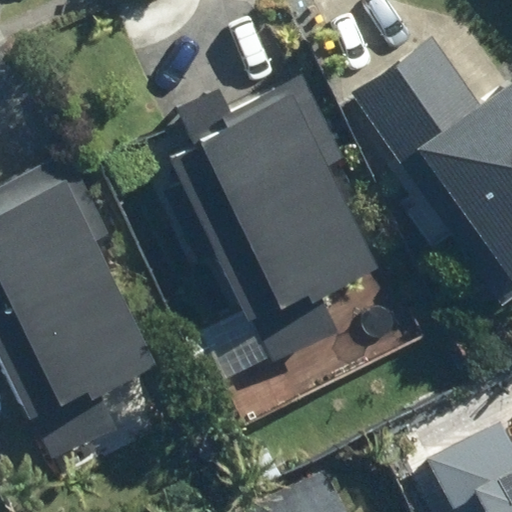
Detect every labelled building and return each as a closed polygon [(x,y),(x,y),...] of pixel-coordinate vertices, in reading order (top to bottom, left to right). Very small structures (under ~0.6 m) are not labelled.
[(348,89),(500,297),(511,288),(511,70),(474,98),(425,32),(348,89)] [(333,154),(292,73),(223,109),(212,85),(169,106),(185,139),(163,151),(177,176),(157,186),(192,255),(212,245),(269,357),(335,324),(317,288),(374,259),(323,159),(333,154)] [(104,234),(63,149),(0,180),(0,358),(47,453),(111,422),(95,389),(152,360),(92,240),(104,234)] [(459,511),(511,511),(511,414),(432,450),(459,511)] [(313,511),(301,489),(256,511),(313,511)]
